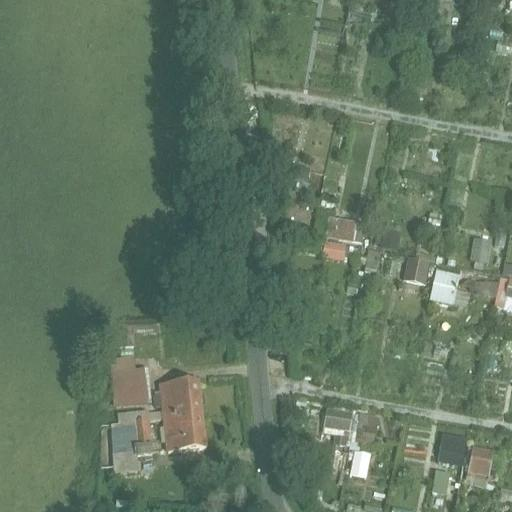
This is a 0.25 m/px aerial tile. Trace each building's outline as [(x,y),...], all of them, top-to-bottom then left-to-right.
[(460,210),(463,203),(463,202),(468,192),(454,185),(446,204),(460,210)] [(316,204),(315,240),(325,240),(325,218),(335,219),(335,204),(316,204)] [(363,228),(328,222),(325,242),(360,248),(363,228)] [(400,238),(385,234),(381,252),(396,255),(400,238)] [(491,243),(474,240),(471,262),(487,265),(491,243)] [(345,251),(324,247),(321,263),(342,266),(345,251)] [(381,259),(367,256),(364,269),(378,272),(381,259)] [(430,265),(409,261),(404,284),(425,288),(430,265)] [(397,265),(388,263),(384,277),(394,279),(397,265)] [(511,268),(505,267),(503,278),(511,279),(511,268)] [(460,275),(437,270),(429,305),(452,310),(460,275)] [(511,283),(501,281),(494,311),(511,314),(511,283)] [(113,377),(115,412),(150,410),(148,374),(113,377)] [(201,386),(162,389),(163,400),(157,401),(158,407),(164,407),(165,421),(204,418),(201,386)] [(354,416),(327,411),(323,434),(349,439),(354,416)] [(377,419),(359,416),(355,444),(373,447),(377,419)] [(204,418),(165,421),(168,455),(207,452),(204,418)] [(150,425),(136,427),(138,454),(153,453),(150,425)] [(467,435),(445,430),(437,463),(459,468),(467,435)] [(494,453),(473,449),(468,476),(489,480),(494,453)] [(431,492),(444,495),(449,476),(436,473),(431,492)]
